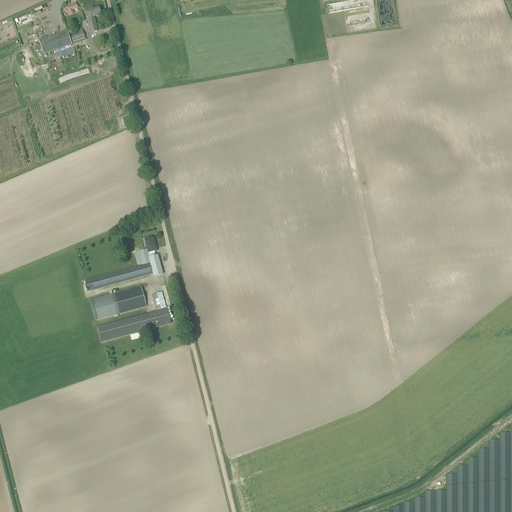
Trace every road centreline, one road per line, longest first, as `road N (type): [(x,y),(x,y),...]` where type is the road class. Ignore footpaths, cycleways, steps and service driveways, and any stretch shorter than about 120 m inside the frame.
road 1 (track): [(390,351),(320,0)]
road 2 (unclassified): [(174,280),(107,0)]
road 3 (track): [(174,280),(233,511)]
